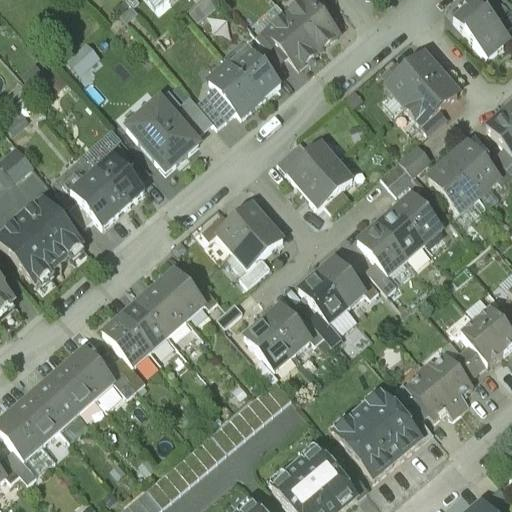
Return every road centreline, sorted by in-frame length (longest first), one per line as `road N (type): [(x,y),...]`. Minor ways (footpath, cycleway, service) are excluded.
road 1 (residential): [(245,168),(0,383)]
road 2 (residential): [(389,42),(245,168)]
road 3 (residential): [(511,433),(415,511)]
